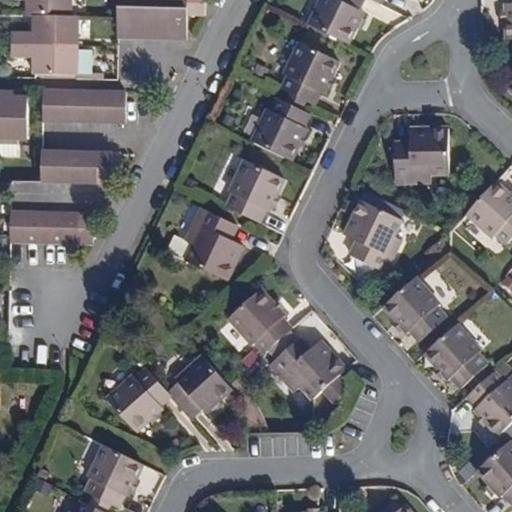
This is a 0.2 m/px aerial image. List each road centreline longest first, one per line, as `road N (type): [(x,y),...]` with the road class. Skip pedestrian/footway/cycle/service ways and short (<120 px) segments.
road 1 (residential): [(420,439),(393,380),(327,297),(308,244),(400,61),(461,26)]
road 2 (residential): [(52,306),(93,309),(245,0)]
road 3 (residential): [(178,511),(191,486),(214,475),(356,470),(420,439)]
road 4 (residential): [(461,26),(466,92),(511,138)]
